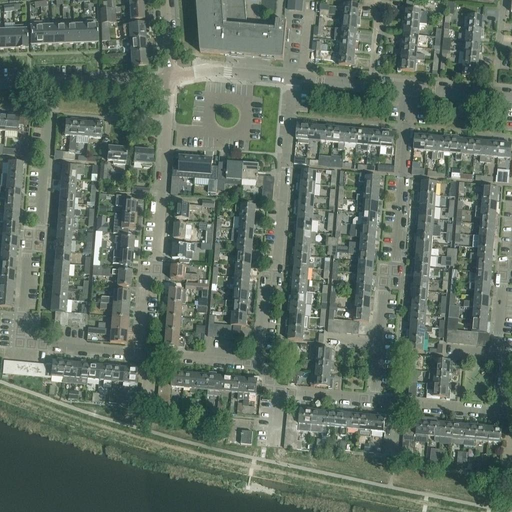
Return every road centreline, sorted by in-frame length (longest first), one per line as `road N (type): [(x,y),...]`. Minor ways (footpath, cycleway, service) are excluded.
road 1 (residential): [(373,401),(411,89)]
road 2 (residential): [(263,364),(263,296),(276,270),(292,78)]
road 3 (residential): [(138,353),(142,284),(155,264),(170,79)]
road 4 (residential): [(51,83),(39,224),(26,253),(24,340)]
road 5 (residential): [(502,413),(505,362),(497,335),(511,261)]
road 6 (residential): [(292,78),(169,67)]
